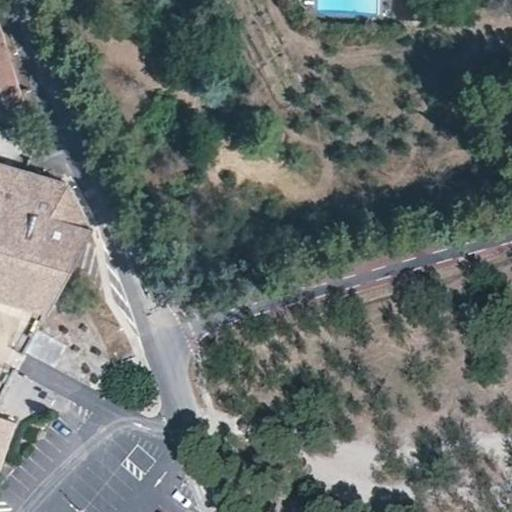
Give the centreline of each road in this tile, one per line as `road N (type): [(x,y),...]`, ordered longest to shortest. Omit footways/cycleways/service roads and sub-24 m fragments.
road 1 (unclassified): [(158,335),(511,235)]
road 2 (residential): [(158,335),(14,0)]
road 3 (residential): [(223,511),(158,335)]
road 4 (track): [(360,465),(511,470)]
